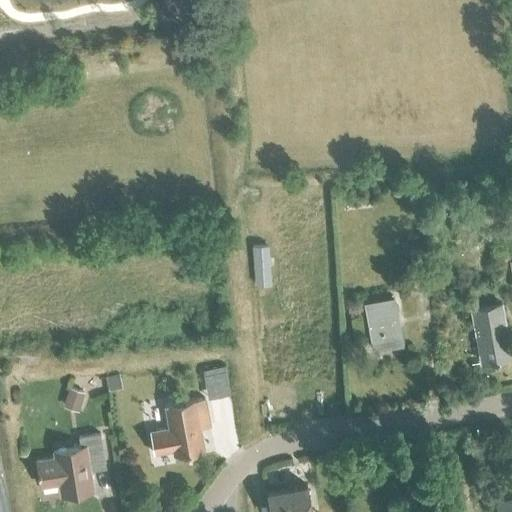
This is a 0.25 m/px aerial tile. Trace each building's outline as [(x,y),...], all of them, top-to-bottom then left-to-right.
[(410,250),(414,284),(426,282),(422,248),(410,250)] [(366,302),(371,331),(370,331),(372,346),(400,341),(398,326),(397,326),(392,298),(366,302)] [(498,360),(498,358),(511,355),(501,301),(470,307),(479,360),(493,358),(493,361),(498,360)] [(202,369),(204,379),(226,375),(225,365),(202,369)] [(118,374),(105,377),(108,389),(121,386),(118,374)] [(69,386),(64,402),(78,406),(83,390),(69,386)] [(173,449),(174,454),(204,449),(198,420),(208,418),(204,397),(194,399),(194,398),(165,403),(169,427),(149,431),(153,452),(173,449)] [(78,436),(80,446),(53,450),(55,457),(36,460),(40,486),(59,483),(61,495),(93,490),(89,464),(105,461),(100,432),(78,436)] [(267,491),(270,511),(308,511),(311,511),(306,484),(267,491)] [(511,511),(511,498),(497,501),(498,511),(511,511)]
